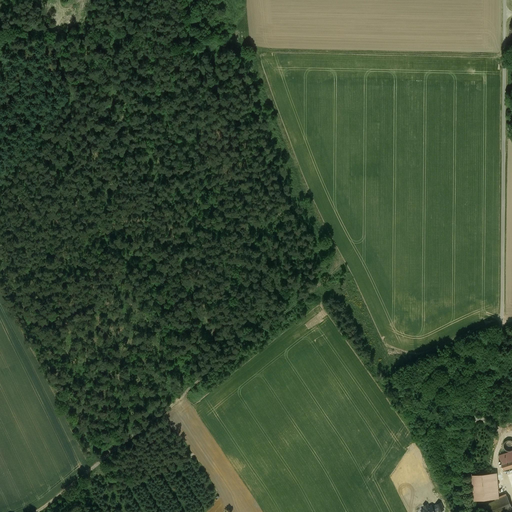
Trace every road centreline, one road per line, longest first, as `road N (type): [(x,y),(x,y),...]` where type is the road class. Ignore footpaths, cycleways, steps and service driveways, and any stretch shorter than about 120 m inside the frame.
road 1 (unclassified): [(505,0),(502,315),(463,450),(465,511)]
road 2 (unclassified): [(37,511),(337,265)]
road 3 (track): [(504,55),(248,51)]
